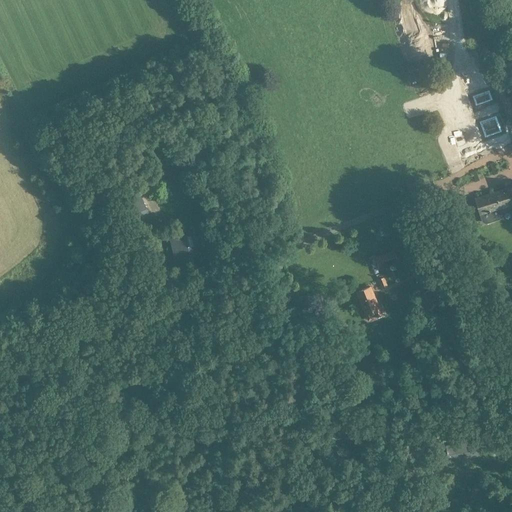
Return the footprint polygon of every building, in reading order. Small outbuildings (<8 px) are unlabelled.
[(491,70),(494,80),(508,75),(504,65),(491,70)] [(508,145),(482,75),(481,73),(471,77),(470,75),(463,78),(466,84),(468,84),(475,105),(474,106),(481,131),(472,134),(473,138),(474,140),(471,141),(470,139),(460,142),(462,148),(460,149),(463,157),(472,154),(471,152),(489,146),(490,149),(498,146),(499,149),(508,145)] [(503,98),(511,94),(511,75),(497,81),(503,98)] [(509,115),(511,114),(511,94),(503,98),(509,115)] [(163,151),(166,164),(183,161),(180,147),(163,151)] [(499,218),(501,215),(498,207),(511,202),(511,186),(508,188),(485,196),(485,195),(475,198),(476,201),(480,213),(483,221),(485,222),(499,218)] [(133,217),(148,210),(144,204),(140,194),(126,201),(133,217)] [(193,232),(169,238),(175,263),(199,257),(193,232)] [(388,263),(389,265),(398,262),(394,250),(375,257),(379,267),(388,263)] [(377,277),(378,279),(381,287),(386,285),(383,277),(382,278),(381,276),(377,277)] [(379,308),(370,286),(356,292),(365,314),(366,313),(369,320),(381,315),(378,308),(379,308)] [(475,443),(448,447),(450,462),(456,461),(456,459),(469,457),(467,449),(475,448),(475,443)]
